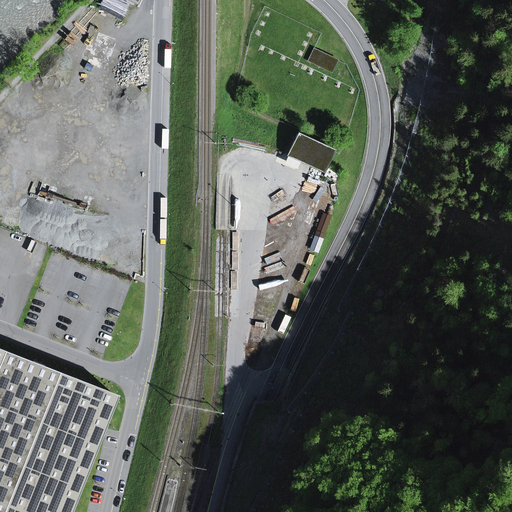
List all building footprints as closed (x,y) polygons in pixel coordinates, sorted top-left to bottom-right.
[(314,49),(308,61),(331,72),(337,60),(314,49)] [(86,69),(83,79),(88,81),(92,71),(86,69)] [(5,108),(0,112),(0,133),(8,143),(24,128),(5,108)] [(299,161),(323,172),(332,151),(297,134),(289,152),(301,158),(299,161)] [(283,165),(295,170),(299,161),(301,158),(289,152),(283,165)] [(0,511),(70,511),(116,396),(0,350),(0,511)]
